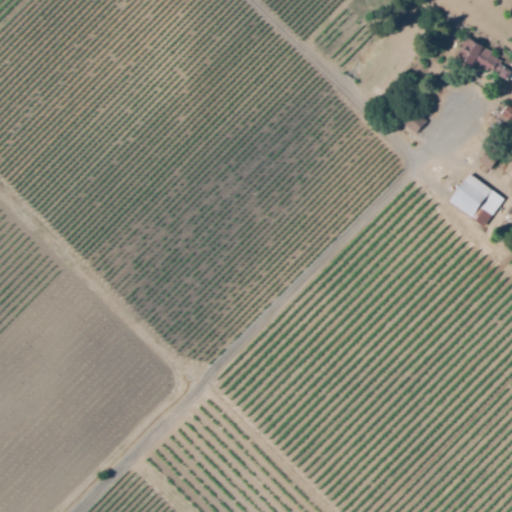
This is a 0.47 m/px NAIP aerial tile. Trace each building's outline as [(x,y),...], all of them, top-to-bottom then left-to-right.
[(511,75),(509,81),(501,77),(502,75),(495,71),(495,73),(476,62),(473,67),(458,59),(469,37),(502,55),(501,58),(505,60),(504,63),(511,67),(511,75)] [(511,119),(511,121),(501,113),(507,105),(511,108),(511,119)] [(416,134),(402,120),(414,107),(428,121),(416,134)] [(490,170),(478,160),(498,138),(509,148),(490,170)] [(485,227),(450,201),(470,173),(505,199),(485,227)]
